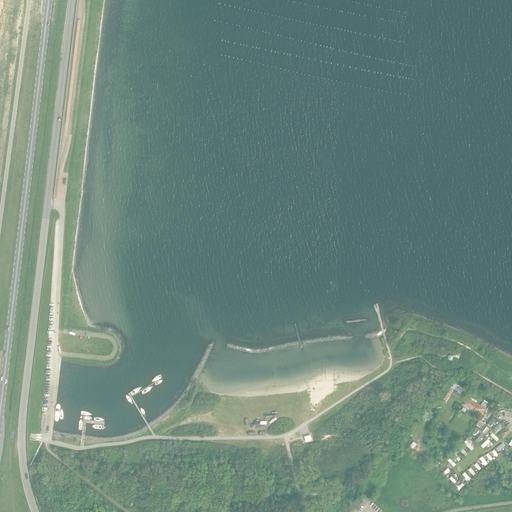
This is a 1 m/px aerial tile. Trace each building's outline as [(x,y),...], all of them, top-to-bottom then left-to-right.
[(482,400),(480,404),(466,396),(462,404),(481,414),(485,407),(487,403),(482,400)] [(493,417),(488,424),(490,426),(496,419),(493,417)] [(496,432),(502,425),(499,423),(493,429),(496,432)] [(481,433),(475,440),(478,442),(483,435),(481,433)] [(490,435),(497,441),(499,439),(492,433),(490,435)] [(483,448),(490,441),(488,438),(481,445),(483,448)] [(464,442),(471,450),(474,448),(466,440),(464,442)] [(458,448),(465,455),(467,453),(460,446),(458,448)] [(452,455),(458,461),(461,459),(454,452),(452,455)] [(485,465),(488,463),(482,456),(479,458),(485,465)] [(447,460),(454,466),(456,464),(450,458),(447,460)] [(497,461),(503,468),(506,465),(501,459),(497,461)] [(442,470),(449,463),(446,460),(436,469),(439,472),(440,472),(441,473),(443,471),(442,470)] [(470,478),(464,472),(462,474),(468,480),(470,478)] [(467,481),(464,483),(465,485),(468,482),(469,483),(471,482),(470,481),(474,477),(472,475),(470,477),(471,478),(468,481),(467,481)]
